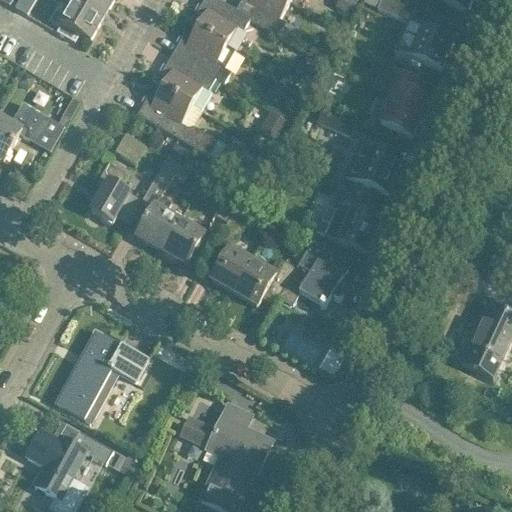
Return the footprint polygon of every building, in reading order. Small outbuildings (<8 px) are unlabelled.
[(15,0),(0,0),(0,3),(10,9),(15,0)] [(25,18),(35,0),(22,0),(15,12),(25,18)] [(115,2),(111,0),(75,0),(72,5),(103,23),(115,2)] [(244,36),(251,24),(251,23),(236,14),(212,0),(206,0),(197,17),(203,20),(196,32),(227,50),(238,32),(244,36)] [(291,6),(280,0),(244,0),(236,14),(251,23),(251,24),(279,40),(286,28),(280,24),(291,6)] [(385,0),(383,0),(378,12),(410,27),(416,14),(385,0)] [(430,0),(465,15),(471,0),(430,0)] [(103,23),(72,5),(60,26),(90,44),(103,23)] [(454,46),(410,27),(407,25),(393,55),(397,57),(394,63),(418,74),(422,66),(442,75),(454,46)] [(236,55),(227,50),(196,32),(190,44),(183,40),(173,59),(216,84),(224,89),(231,77),(226,73),(236,55)] [(209,96),(216,84),(173,59),(162,77),(168,81),(162,92),(191,110),(202,92),(209,96)] [(417,100),(423,88),(387,72),(381,86),(396,93),(381,128),(412,142),(428,105),(417,100)] [(181,128),(191,110),(162,92),(155,104),(148,100),(137,119),(209,161),(219,145),(193,130),(188,132),(181,128)] [(31,146),(46,121),(24,108),(12,129),(0,122),(0,165),(4,167),(20,139),(31,146)] [(324,115),(318,128),(348,142),(354,129),(324,115)] [(147,150),(126,138),(115,156),(136,168),(147,150)] [(387,199),(402,165),(360,146),(345,180),(387,199)] [(168,163),(154,185),(167,193),(174,181),(183,187),(190,176),(168,163)] [(109,167),(89,202),(96,206),(91,215),(113,228),(130,198),(120,192),(128,178),(109,167)] [(218,192),(211,203),(222,210),(215,221),(227,228),(241,205),(218,192)] [(328,211),(317,237),(325,241),(338,246),(365,258),(379,227),(368,222),(374,209),(343,196),(336,214),(328,211)] [(162,256),(180,226),(166,218),(171,210),(159,203),(136,241),(162,256)] [(254,213),(241,205),(227,228),(242,237),(254,213)] [(192,233),(180,226),(162,256),(187,271),(209,232),(197,225),(192,233)] [(315,242),(312,247),(330,257),(334,250),(315,242)] [(285,292),(279,302),(293,310),(300,299),(320,310),(324,312),(327,310),(332,302),(335,304),(336,304),(337,305),(338,305),(339,305),(340,304),(341,304),(342,303),(343,302),(343,301),(344,300),(344,299),(344,298),(343,297),(343,296),(342,295),(341,294),(337,292),(344,281),(351,269),(339,262),(330,257),(312,247),(298,273),(297,272),(296,273),(285,292)] [(234,298),(253,265),(230,252),(211,285),(234,298)] [(272,285),(285,292),(296,273),(285,266),(277,279),(253,265),(234,298),(257,311),(272,285)] [(469,350),(461,368),(493,383),(501,365),(510,346),(511,341),(511,320),(510,320),(492,311),(481,336),(477,334),(469,350)] [(360,333),(347,325),(333,349),(346,357),(360,333)] [(83,359),(56,410),(89,428),(106,397),(116,379),(135,390),(149,364),(96,336),(83,359)] [(252,421),(228,410),(207,456),(220,462),(200,504),(216,511),(237,511),(248,490),(243,488),(249,474),(258,478),(268,457),(251,449),(256,439),(246,434),(252,421)] [(72,482),(85,458),(106,469),(114,456),(67,429),(57,446),(41,437),(27,462),(46,472),(35,492),(58,505),(54,511),(55,511),(74,511),(86,490),(72,482)] [(129,459),(120,477),(132,484),(142,466),(129,459)]
